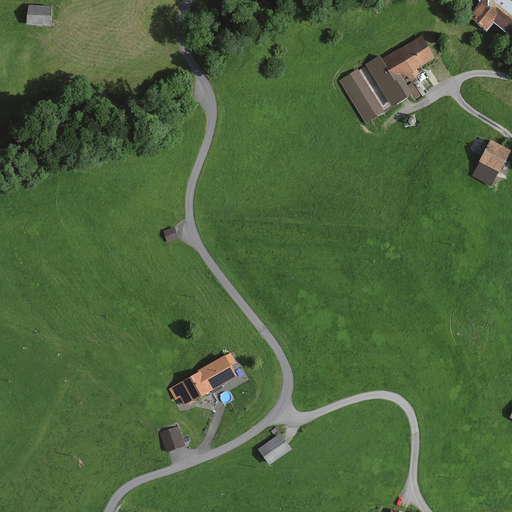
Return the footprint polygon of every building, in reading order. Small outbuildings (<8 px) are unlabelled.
[(511,0),(484,0),(473,15),(488,27),(495,19),(511,31),(511,0)] [(66,6),(39,4),(38,24),(65,26),(66,6)] [(427,35),(388,57),(402,83),(408,80),(442,61),(427,35)] [(388,57),(371,66),(394,108),(416,96),(408,80),(402,83),(388,57)] [(387,113),(359,71),(339,83),(367,126),(387,113)] [(507,177),(511,166),(511,147),(494,139),(481,164),(507,177)] [(166,229),(169,239),(179,235),(176,225),(166,229)] [(236,356),(172,388),(183,411),(248,378),(236,356)] [(179,425),(160,432),(168,453),(187,446),(179,425)] [(288,431),(264,447),(277,465),(300,449),(288,431)]
